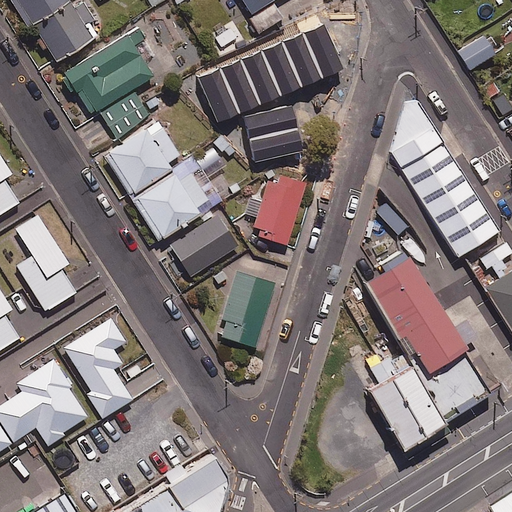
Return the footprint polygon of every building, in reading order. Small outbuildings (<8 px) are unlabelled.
[(11,0),(33,29),(70,2),(68,0),(11,0)] [(241,0),(252,17),(274,4),(279,0),(241,0)] [(70,2),(33,29),(60,64),(98,36),(89,24),(95,19),(82,3),(75,8),(70,2)] [(274,4),(252,17),(248,18),(258,34),(283,19),(274,4)] [(332,41),(322,17),(281,34),(291,58),(332,41)] [(144,60),(152,55),(144,42),(146,40),(139,29),(70,71),(59,77),(70,95),(78,91),(93,115),(154,78),(144,60)] [(495,55),(484,37),(458,53),(470,71),(495,55)] [(275,130),(294,136),(304,104),(311,107),(317,87),(305,83),(310,69),(292,63),(288,77),(248,65),(235,105),(221,101),(215,119),(272,138),(275,130)] [(149,116),(136,95),(106,113),(119,134),(149,116)] [(496,226),(415,97),(403,99),(388,148),(454,253),(496,226)] [(179,156),(158,122),(104,155),(130,197),(172,171),(167,163),(179,156)] [(226,166),(211,147),(196,160),(211,179),(226,166)] [(11,175),(0,157),(0,214),(18,203),(4,180),(11,175)] [(209,201),(187,168),(134,202),(160,243),(201,216),(196,209),(209,201)] [(306,184),(271,173),(253,232),(288,243),(306,184)] [(407,227),(386,203),(376,211),(398,235),(407,227)] [(239,247),(218,215),(170,246),(190,278),(239,247)] [(68,266),(38,216),(16,229),(32,256),(17,266),(45,312),(76,294),(61,270),(68,266)] [(462,341),(402,251),(360,278),(408,358),(406,360),(440,418),(488,388),(458,343),(462,341)] [(511,264),(481,284),(511,332),(511,264)] [(275,284),(237,272),(217,337),(256,348),(275,284)] [(11,311),(0,292),(0,350),(19,339),(4,315),(11,311)] [(126,343),(111,319),(64,348),(91,392),(87,395),(102,419),(132,400),(113,370),(122,364),(114,350),(126,343)] [(398,443),(440,418),(406,360),(395,366),(388,353),(367,365),(375,379),(363,385),(398,443)] [(264,360),(251,356),(244,374),(257,379),(264,360)] [(48,446),(88,417),(69,390),(73,388),(52,359),(17,384),(22,391),(0,406),(0,423),(14,444),(36,429),(48,446)] [(0,451),(10,445),(0,428),(0,451)] [(211,511),(223,474),(221,467),(208,446),(101,511),(211,511)] [(75,511),(60,488),(20,511),(75,511)] [(511,511),(511,491),(491,505),(495,511),(511,511)]
